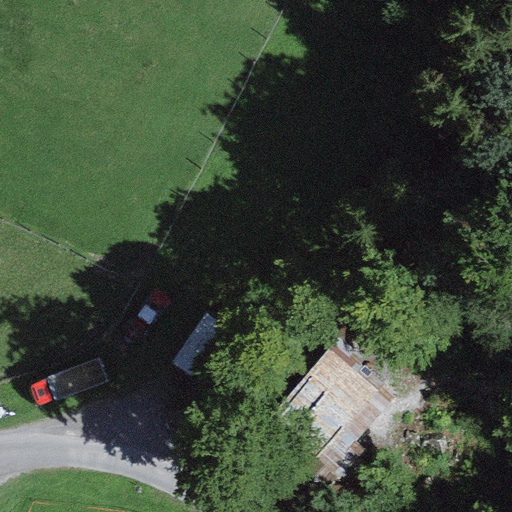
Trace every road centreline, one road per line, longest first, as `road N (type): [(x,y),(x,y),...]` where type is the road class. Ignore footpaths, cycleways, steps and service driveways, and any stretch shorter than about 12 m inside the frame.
road 1 (track): [(511,79),(400,122),(113,456)]
road 2 (unclassified): [(228,511),(113,456),(0,452)]
